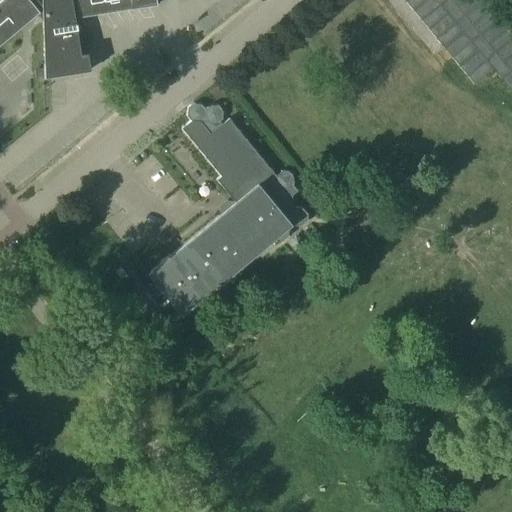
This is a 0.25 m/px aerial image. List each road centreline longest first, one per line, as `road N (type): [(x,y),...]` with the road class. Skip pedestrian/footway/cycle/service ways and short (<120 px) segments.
road 1 (residential): [(0,230),(288,0)]
road 2 (residential): [(201,511),(0,258)]
